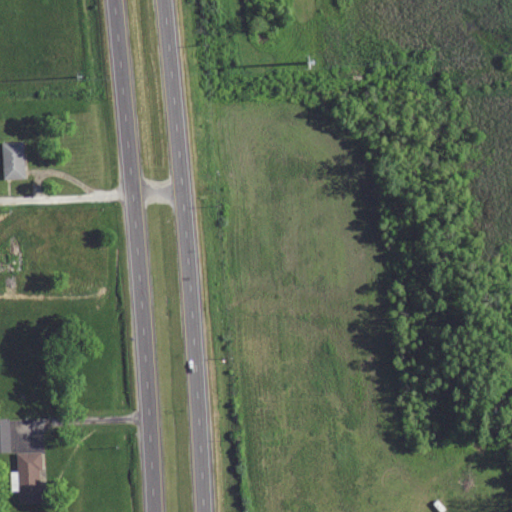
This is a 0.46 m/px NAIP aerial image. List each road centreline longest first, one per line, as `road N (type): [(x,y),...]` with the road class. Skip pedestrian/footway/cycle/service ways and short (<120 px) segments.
road 1 (primary): [(113,0),(127,95),(154,511)]
road 2 (primary): [(207,511),(166,0)]
